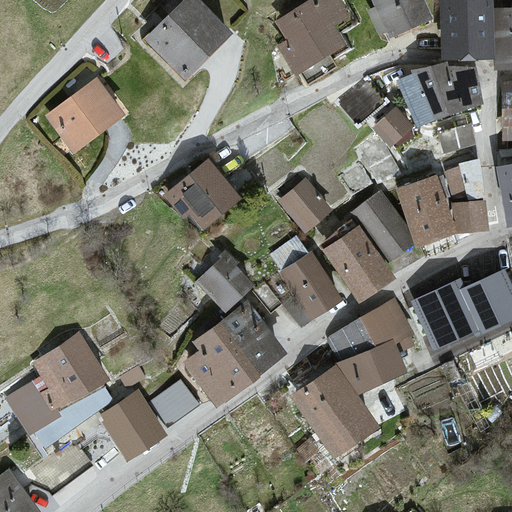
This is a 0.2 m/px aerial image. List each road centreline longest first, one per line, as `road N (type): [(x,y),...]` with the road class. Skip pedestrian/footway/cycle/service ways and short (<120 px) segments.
road 1 (residential): [(488,75),(482,63),(447,60),(387,68),(64,228),(0,244)]
road 2 (residential): [(496,239),(412,272),(116,511)]
road 3 (residential): [(0,133),(122,0)]
road 4 (residential): [(488,75),(486,181),(496,239)]
